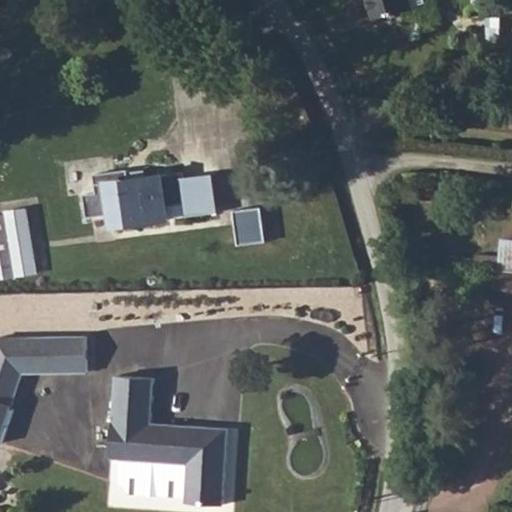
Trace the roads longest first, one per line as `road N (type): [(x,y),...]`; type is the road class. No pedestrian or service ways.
road 1 (unclassified): [(388,504),(399,437),(398,359),(347,155)]
road 2 (unclassified): [(347,155),(377,122),(511,134)]
road 3 (unclassified): [(347,155),(315,64),(274,0)]
